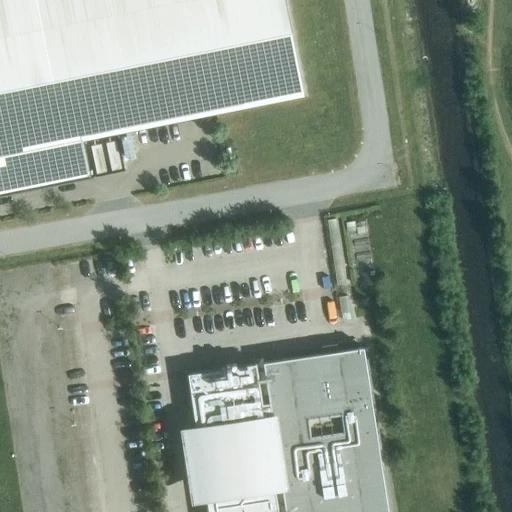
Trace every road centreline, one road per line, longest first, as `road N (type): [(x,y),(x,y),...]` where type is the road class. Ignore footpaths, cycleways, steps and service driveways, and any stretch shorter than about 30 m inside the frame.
road 1 (unclassified): [(0,247),(348,181),(364,171),(379,131),(358,0)]
road 2 (unknown): [(315,254),(321,312),(312,332),(162,355)]
road 3 (unknown): [(151,284),(315,254)]
